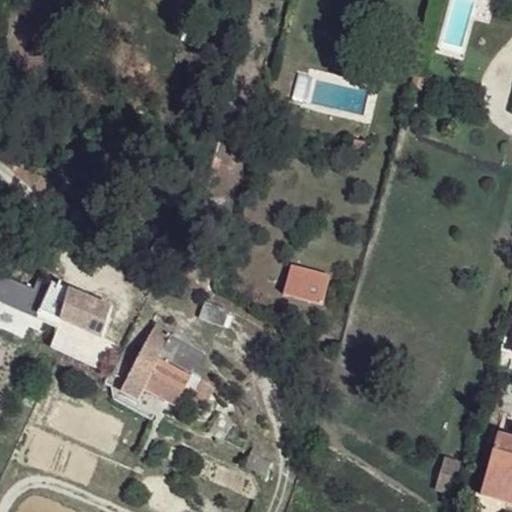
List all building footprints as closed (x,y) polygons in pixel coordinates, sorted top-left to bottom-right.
[(295,265),(286,295),(321,305),(330,275),(295,265)] [(0,275),(0,303),(57,328),(60,320),(103,337),(114,308),(35,279),(31,289),(0,275)] [(172,333),(155,324),(120,391),(138,400),(143,388),(160,360),(162,355),(170,339),(172,333)] [(181,343),(170,339),(162,355),(172,362),(181,343)] [(191,376),(160,360),(143,388),(176,404),(191,376)] [(211,394),(197,386),(193,395),(207,402),(211,394)] [(511,440),(502,436),(485,496),(511,504),(511,440)] [(444,481),(460,487),(467,463),(453,458),(444,481)] [(473,466),(467,463),(460,487),(464,487),(473,466)]
